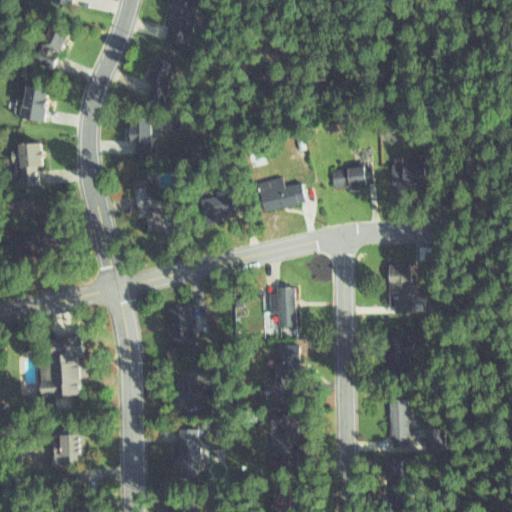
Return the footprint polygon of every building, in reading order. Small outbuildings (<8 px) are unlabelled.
[(74,0),(71,10),(53,3),(54,0),(74,0)] [(193,0),(183,39),(164,34),(173,0),(193,0)] [(71,33),(60,65),(37,57),(48,25),(71,33)] [(175,59),(166,92),(143,85),(152,52),(175,59)] [(48,86),(46,120),(22,119),(24,85),(48,86)] [(154,113),(155,148),(130,148),(130,113),(154,113)] [(40,142),(40,177),(16,177),(15,142),(40,142)] [(435,178),(401,181),(398,157),(433,154),(435,178)] [(377,180),(342,185),(339,162),(373,157),(377,180)] [(255,180),(262,210),(306,200),(300,176),(282,180),(278,174),(255,180)] [(154,181),(156,215),(132,217),(130,183),(154,181)] [(240,211),(206,216),(202,193),(237,188),(240,211)] [(37,220),(44,255),(69,250),(66,233),(76,231),(73,213),(37,220)] [(422,309),(402,309),(402,258),(422,258),(422,309)] [(297,288),(297,323),(273,323),(272,289),(297,288)] [(190,346),(171,350),(161,300),(180,296),(190,346)] [(417,331),(417,365),(393,365),(392,331),(417,331)] [(89,338),(90,379),(77,379),(78,392),(39,393),(38,339),(89,338)] [(296,354),(296,388),(272,388),(272,354),(296,354)] [(203,370),(203,405),(179,405),(179,370),(203,370)] [(414,439),(395,439),(394,388),(414,388),(414,439)] [(303,414),(304,449),(279,449),(279,415),(303,414)] [(87,424),(88,459),(64,459),(63,425),(87,424)] [(202,427),(202,461),(178,462),(177,427),(202,427)] [(428,449),(447,449),(447,427),(428,427),(428,449)] [(415,461),(395,462),(396,500),(416,500),(415,461)] [(309,511),(309,482),(289,482),(289,511),(309,511)] [(274,511),(301,511),(301,487),(274,488),(274,511)] [(198,492),(198,511),(173,511),(173,493),(198,492)]
